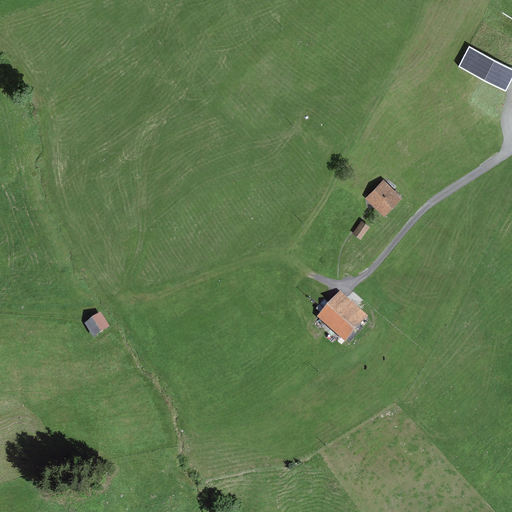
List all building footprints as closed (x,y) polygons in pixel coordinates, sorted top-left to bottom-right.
[(511,77),(511,67),(469,44),(458,65),(505,91),(511,77)] [(384,179),(366,198),(384,215),(402,197),(384,179)] [(370,226),(361,220),(353,233),(362,239),(370,226)] [(368,317),(341,293),(318,318),(345,343),(368,317)] [(100,314),(84,323),(93,337),(109,327),(100,314)]
